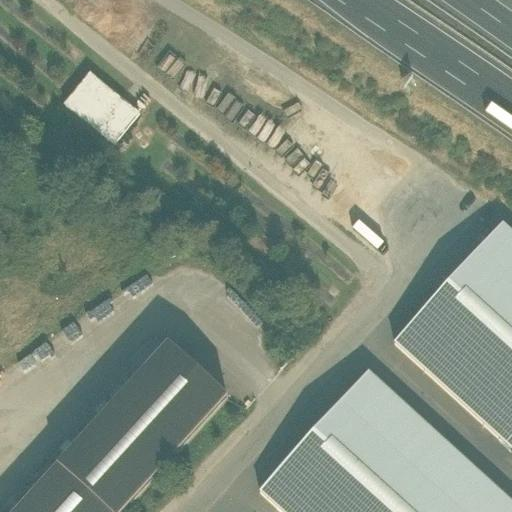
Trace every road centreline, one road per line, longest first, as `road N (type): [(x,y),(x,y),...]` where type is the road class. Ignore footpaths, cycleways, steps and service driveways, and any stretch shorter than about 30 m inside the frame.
road 1 (residential): [(470,204),(193,511)]
road 2 (track): [(165,0),(470,204)]
road 3 (motorway): [(344,0),(511,111)]
